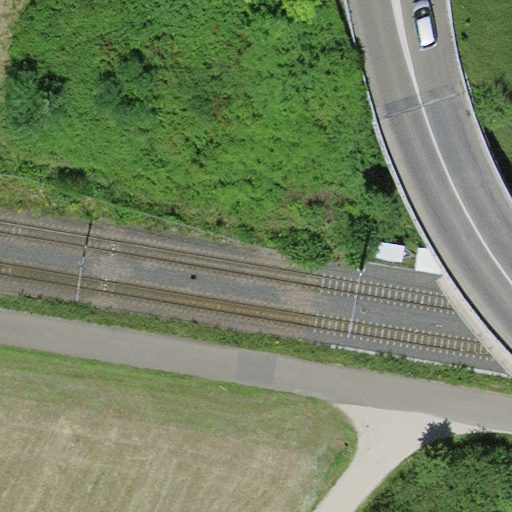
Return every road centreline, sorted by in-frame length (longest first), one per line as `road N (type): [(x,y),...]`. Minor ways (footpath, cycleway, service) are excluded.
road 1 (tertiary): [(511,279),(468,215),(426,120),(404,0)]
road 2 (track): [(414,397),(325,511)]
